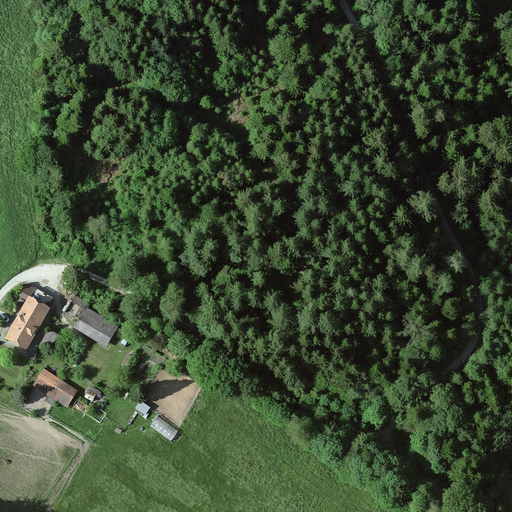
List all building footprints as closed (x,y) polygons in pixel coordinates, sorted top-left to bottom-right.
[(82,315),(86,298),(72,295),(68,312),(82,315)] [(8,341),(30,353),(54,310),(31,297),(8,341)] [(120,330),(86,311),(75,330),(109,350),(120,330)] [(34,389),(67,409),(79,390),(45,370),(34,389)] [(99,395),(92,390),(86,400),(93,404),(99,395)] [(151,424),(172,439),(179,429),(158,414),(151,424)]
